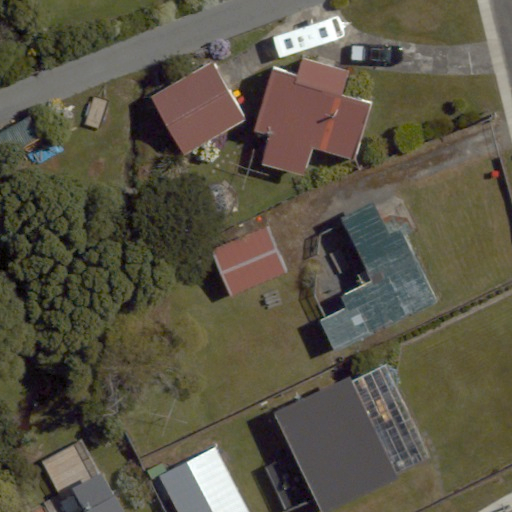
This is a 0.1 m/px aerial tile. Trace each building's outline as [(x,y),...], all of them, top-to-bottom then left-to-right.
[(356,0),(223,0),(239,36),(357,4),(356,0)] [(370,168),(262,128),(147,156),(170,210),(322,234),(370,168)] [(373,280),(324,287),(289,334),(317,426),(412,342),(373,280)] [(251,511),(214,446),(155,479),(173,511),(251,511)] [(384,511),(343,448),(264,488),(273,511),(384,511)]
